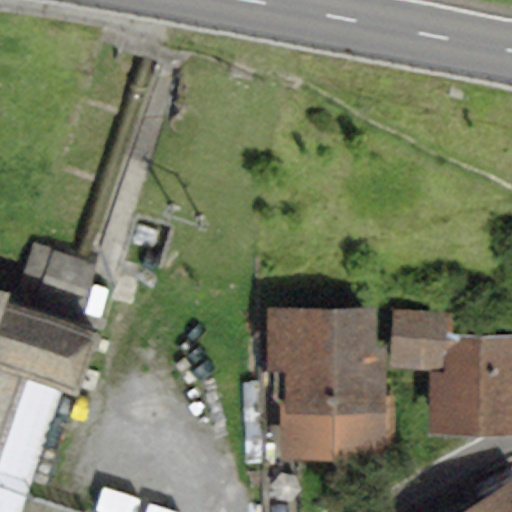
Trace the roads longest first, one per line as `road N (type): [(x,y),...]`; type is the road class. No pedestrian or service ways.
road 1 (tertiary): [(511,47),(251,0)]
road 2 (residential): [(386,511),(511,444)]
